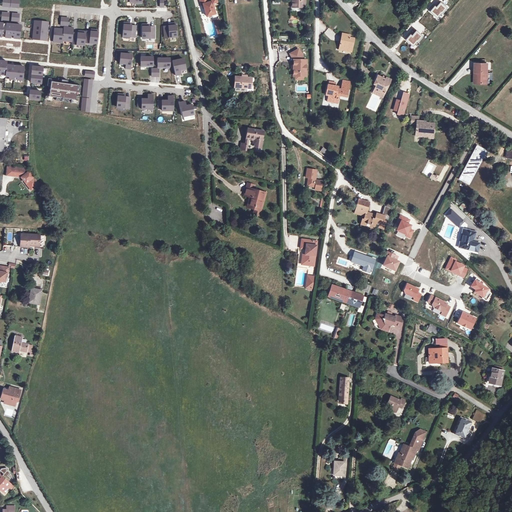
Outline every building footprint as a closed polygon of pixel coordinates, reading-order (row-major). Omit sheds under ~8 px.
[(217,3),(216,0),(211,0),(212,2),(208,3),(207,0),(199,0),(201,5),(203,4),(206,17),(215,14),(213,4),(217,3)] [(447,8),(441,3),(437,8),(435,7),(431,11),(439,18),(447,8)] [(69,17),(61,17),(61,24),(68,25),(69,17)] [(33,19),(32,29),(46,30),(47,21),(33,19)] [(0,35),(4,36),(19,37),(20,24),(14,23),(14,25),(12,25),(12,23),(0,22),(0,35)] [(121,37),(134,38),(134,26),(127,26),(127,24),(122,24),(121,37)] [(163,27),(164,38),(176,37),(175,24),(171,24),(171,26),(163,27)] [(154,38),(154,27),(146,27),(146,26),(142,26),(142,39),(154,38)] [(46,30),(32,29),(31,38),(45,39),(46,30)] [(68,30),(59,29),(57,44),(67,45),(68,34),(68,30)] [(423,36),(417,31),(413,36),(411,35),(407,40),(415,46),(423,36)] [(89,33),(81,33),(80,34),(80,44),(92,45),(93,32),(89,32),(89,33)] [(341,35),(341,33),(336,32),(334,48),(346,49),(348,36),(343,35),(341,35)] [(76,35),(68,34),(67,45),(79,46),(80,44),(80,34),(76,33),(76,35)] [(299,48),(291,52),(294,58),(294,65),(294,68),(294,75),(296,75),(304,75),(307,75),(307,59),(305,59),(299,48)] [(131,55),(120,54),(119,64),(125,64),(125,69),(130,69),(131,55)] [(151,57),(138,57),(139,66),(151,66),(151,57)] [(183,57),(172,60),(175,74),(181,73),(180,68),(186,67),(183,57)] [(155,58),(155,66),(168,66),(168,58),(155,58)] [(0,73),(1,74),(1,77),(18,79),(20,65),(2,64),(2,60),(0,59),(0,73)] [(474,69),(474,80),(485,80),(485,60),(472,60),(472,68),(474,69)] [(42,67),(31,66),(30,74),(41,75),(42,67)] [(373,89),(383,95),(391,80),(377,73),(374,79),(378,81),(373,89)] [(41,75),(30,74),(29,81),(40,83),(41,75)] [(247,77),(242,76),(235,76),(235,87),(252,87),(252,77),(247,77)] [(57,81),(47,80),(46,85),(45,95),(48,95),(52,96),(64,98),(67,98),(71,99),(72,91),(73,84),(63,82),(63,79),(57,78),(57,81)] [(378,81),(374,79),(369,87),(373,89),(378,81)] [(336,95),(339,95),(344,96),(347,81),(340,80),(338,89),(334,88),(334,86),(332,85),(324,84),(323,92),(326,93),(324,100),(335,102),(335,99),(336,95)] [(40,90),(29,89),(28,97),(39,98),(40,90)] [(383,95),(373,89),(372,92),(381,98),(383,95)] [(396,101),(394,107),(398,109),(397,112),(396,115),(402,116),(409,94),(403,93),(400,102),(396,101)] [(146,99),(136,99),(136,106),(140,106),(140,109),(152,109),(151,94),(146,95),(146,99)] [(122,95),(118,95),(116,108),(129,109),(130,98),(122,97),(122,95)] [(168,100),(158,100),(159,108),(162,108),(162,110),(174,110),(174,96),(169,96),(168,100)] [(184,101),(179,102),(182,116),(193,113),(191,104),(185,105),(184,101)] [(425,124),(425,123),(416,122),(417,119),(412,119),(411,126),(416,127),(415,136),(426,137),(426,138),(432,139),(433,125),(425,124)] [(251,144),(258,145),(260,130),(243,128),(242,136),(245,137),(252,138),(251,144)] [(511,153),(511,151),(502,150),(501,151),(500,158),(511,160),(511,153)] [(23,169),(4,167),(3,175),(18,177),(27,190),(35,184),(23,169)] [(311,190),(318,191),(319,181),(311,180),(313,170),(304,169),(302,178),(305,178),(304,186),(312,187),(311,190)] [(251,209),(258,211),(262,192),(250,189),(251,185),(243,182),(240,195),(248,197),(246,205),(251,206),(251,209)] [(308,195),(307,202),(312,203),(311,207),(316,208),(318,197),(308,195)] [(350,211),(360,215),(359,218),(358,217),(356,224),(361,225),(362,222),(366,224),(365,226),(369,227),(370,225),(373,226),(374,225),(379,226),(381,219),(386,221),(390,208),(383,205),(380,215),(372,212),(371,215),(365,213),(366,212),(362,210),(359,209),(359,207),(363,208),(365,201),(354,197),(350,211)] [(450,216),(458,223),(462,218),(454,212),(450,216)] [(410,220),(401,216),(397,224),(400,225),(398,231),(407,235),(406,236),(410,238),(414,230),(410,229),(412,226),(408,224),(410,220)] [(475,233),(464,231),(461,249),(465,249),(465,250),(478,252),(479,244),(477,244),(478,240),(474,240),(475,233)] [(21,234),(21,247),(28,247),(30,247),(30,245),(40,246),(40,235),(21,234)] [(300,259),(299,264),(310,265),(313,241),(298,239),(297,248),(302,248),(301,254),(299,253),(298,258),(300,259)] [(0,282),(0,283),(0,282),(5,282),(6,277),(7,277),(8,268),(0,266),(0,282)] [(475,276),(469,284),(474,288),(473,290),(481,295),(480,296),(484,299),(489,291),(485,288),(486,287),(477,281),(479,279),(475,276)] [(351,286),(350,291),(358,294),(360,290),(364,291),(366,284),(354,280),(351,286)] [(327,283),(323,294),(355,305),(358,294),(350,291),(346,289),(341,288),(327,283)] [(419,289),(407,284),(405,290),(406,294),(415,298),(413,301),(418,303),(421,294),(418,293),(419,289)] [(32,290),(29,304),(39,306),(42,292),(32,290)] [(373,318),(376,325),(380,326),(381,329),(386,330),(388,326),(389,325),(398,327),(401,318),(393,316),(393,317),(385,314),(384,314),(383,316),(375,313),(373,318)] [(437,335),(440,328),(430,324),(427,331),(437,335)] [(333,338),(338,340),(342,330),(337,328),(333,338)] [(26,345),(27,342),(23,341),(23,339),(15,337),(11,352),(20,355),(20,353),(27,355),(29,346),(26,345)] [(428,350),(429,361),(437,361),(437,363),(447,362),(445,344),(439,345),(439,349),(428,350)] [(501,373),(492,371),(488,383),(499,387),(503,374),(501,373)] [(336,378),(334,401),(342,401),(344,378),(336,378)] [(8,401),(7,404),(15,406),(17,401),(18,402),(21,391),(10,388),(9,391),(4,390),(2,399),(6,400),(8,401)] [(391,413),(393,407),(394,405),(398,407),(401,401),(397,399),(396,400),(386,396),(382,405),(387,407),(385,411),(391,413)] [(481,414),(472,411),(470,419),(478,422),(481,414)] [(469,422),(458,418),(453,433),(463,437),(469,422)] [(414,441),(423,444),(426,435),(421,429),(419,430),(416,433),(415,434),(414,436),(415,436),(414,441)] [(388,441),(382,455),(392,459),(396,450),(398,450),(400,446),(388,441)] [(423,444),(414,441),(412,447),(420,449),(421,450),(423,444)] [(417,459),(420,449),(412,447),(407,445),(404,455),(402,455),(399,465),(412,469),(415,459),(417,459)] [(341,459),(329,459),(328,473),(340,473),(341,459)] [(0,474),(0,488),(5,493),(9,488),(7,487),(9,485),(10,483),(0,474)]
